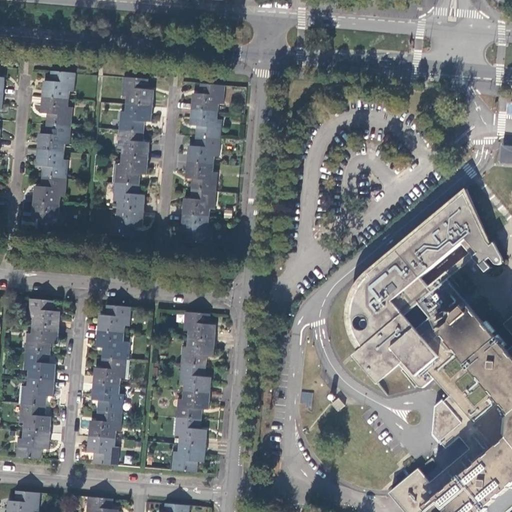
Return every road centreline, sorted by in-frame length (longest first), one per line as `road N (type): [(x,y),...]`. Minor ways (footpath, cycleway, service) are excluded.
road 1 (tertiary): [(0,33),(266,54)]
road 2 (residential): [(246,297),(266,54)]
road 3 (residential): [(160,288),(174,85)]
road 4 (residential): [(5,275),(27,76)]
road 5 (residential): [(68,479),(84,282)]
road 6 (residential): [(231,491),(246,297)]
road 7 (tertiary): [(271,15),(83,0)]
road 8 (tertiary): [(266,54),(436,66)]
road 9 (tertiary): [(439,29),(271,15)]
